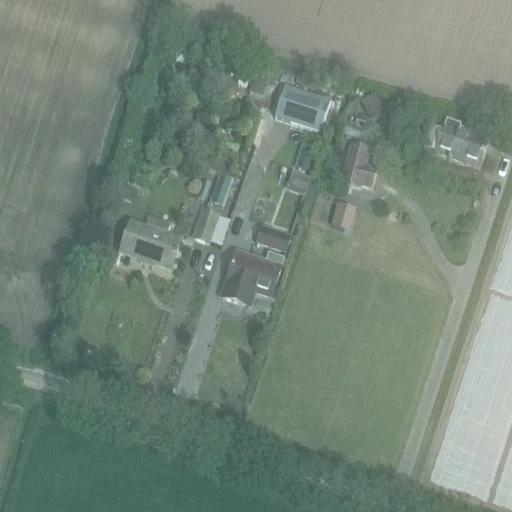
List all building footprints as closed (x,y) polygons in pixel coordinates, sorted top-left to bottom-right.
[(287,90),(277,120),(323,135),(333,104),(287,90)] [(444,133),(436,157),(448,161),(448,162),(450,163),(451,162),(461,165),(479,171),(480,167),(487,146),(458,136),(461,127),(447,122),(443,132),(444,133)] [(360,189),(372,192),(377,173),(366,170),(370,154),(351,148),(340,187),(359,192),(360,189)] [(328,217),(352,224),(355,212),(332,205),(328,217)] [(194,241),(209,246),(218,219),(202,214),(194,241)] [(131,226),(121,255),(143,263),(143,261),(154,265),(154,267),(171,273),(175,260),(177,261),(178,257),(177,256),(181,244),(167,239),(170,228),(150,221),(147,231),(131,226)] [(262,232),(257,247),(287,256),(291,241),(262,232)] [(227,287),(222,302),(249,311),(254,296),(272,302),(282,272),(285,261),(269,256),(266,266),(237,257),(227,287)]
